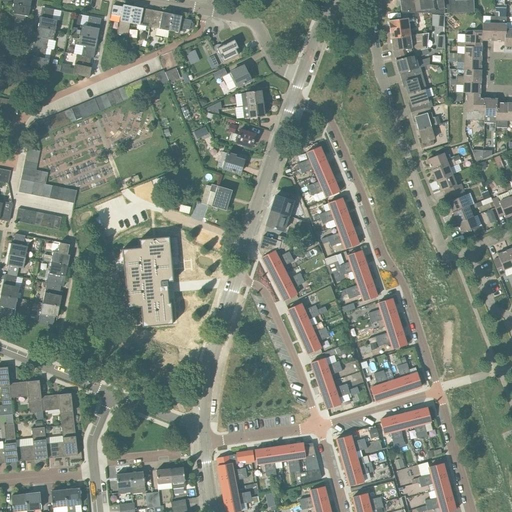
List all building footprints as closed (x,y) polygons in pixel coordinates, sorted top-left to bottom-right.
[(399,0),(401,12),(444,15),(474,12),(473,0),(399,0)] [(28,17),(30,7),(14,3),(12,13),(16,14),(14,24),(24,26),(26,16),(28,17)] [(128,36),(130,23),(133,7),(123,5),(123,7),(113,5),(111,15),(121,17),(118,34),(128,36)] [(149,27),(152,13),(143,11),(143,9),(133,7),(130,23),(149,27)] [(38,27),(55,30),(57,20),(52,20),(54,10),(44,8),(43,18),(40,17),(38,27)] [(169,31),(172,14),(162,12),(162,15),(152,13),(149,27),(169,31)] [(505,29),(506,29),(506,17),(499,17),(499,12),(495,12),(494,17),(494,41),(504,41),(505,41),(505,29)] [(172,14),(169,31),(179,33),(180,28),(189,30),(191,20),(182,19),(182,16),(172,14)] [(444,24),(444,15),(432,15),(432,23),(444,24)] [(81,35),(97,39),(99,29),(97,28),(99,18),(89,16),(87,26),(83,25),(81,35)] [(494,41),(494,17),(490,17),(482,16),(482,32),(482,41),(494,41)] [(453,17),(448,22),(453,27),(458,22),(453,17)] [(391,39),(410,36),(409,28),(416,27),(415,18),(389,21),(391,39)] [(53,40),(55,30),(38,27),(36,37),(39,37),(37,47),(46,49),(48,39),(53,40)] [(482,41),(482,32),(473,31),(473,35),(466,35),(465,35),(464,43),(457,42),(457,47),(464,47),(481,48),(482,41)] [(447,34),(439,34),(438,47),(446,48),(447,34)] [(95,48),(97,39),(81,35),(79,45),(83,46),(82,55),(76,54),(76,55),(91,58),(93,48),(95,48)] [(412,53),(417,51),(425,49),(424,41),(423,35),(410,36),(391,39),(393,51),(395,58),(412,53)] [(234,40),(233,38),(219,45),(220,47),(217,49),(223,62),(239,55),(236,49),(238,48),(234,40)] [(44,58),(46,49),(37,47),(35,56),(32,56),(30,66),(47,70),(60,72),(61,65),(49,63),(49,59),(44,58)] [(481,59),(481,48),(464,47),(464,54),(457,54),(457,58),(481,59)] [(197,49),(188,53),(193,64),(202,60),(197,49)] [(425,49),(417,51),(419,57),(428,54),(427,49),(425,49)] [(89,67),(91,58),(76,55),(74,69),(70,68),(70,65),(61,63),(61,65),(60,72),(73,75),(90,78),(92,68),(89,67)] [(417,62),(415,55),(396,61),(400,74),(420,68),(429,66),(430,59),(420,62),(417,62)] [(481,70),(481,59),(457,58),(457,62),(456,69),(463,70),(481,70)] [(251,81),(244,66),(231,72),(227,75),(224,68),(214,73),(216,79),(223,76),(225,81),(228,79),(232,89),(236,88),(251,81)] [(164,73),(167,82),(168,84),(180,79),(176,68),(164,73)] [(408,95),(425,90),(425,89),(426,89),(420,68),(400,74),(403,86),(405,85),(408,95)] [(480,82),(481,70),(463,70),(463,77),(456,76),(456,81),(480,82)] [(167,82),(164,73),(163,71),(157,73),(162,84),(167,82)] [(156,86),(162,84),(157,73),(152,75),(156,86)] [(151,89),(156,86),(152,75),(146,77),(151,89)] [(145,91),(151,89),(146,77),(140,80),(145,91)] [(139,93),(145,91),(140,80),(135,82),(139,93)] [(480,82),(456,81),(456,85),(463,85),(463,93),(466,93),(480,94),(480,82)] [(133,96),(139,93),(135,82),(129,85),(133,96)] [(128,98),(133,96),(129,85),(123,87),(128,98)] [(122,100),(128,98),(123,87),(117,89),(122,100)] [(116,103),(122,100),(117,89),(111,92),(116,103)] [(411,113),(429,108),(425,90),(408,95),(411,104),(409,105),(411,113)] [(248,105),(263,103),(261,91),(241,94),(242,106),(248,105)] [(110,105),(116,103),(111,92),(106,94),(110,105)] [(480,99),(480,94),(466,93),(466,98),(466,112),(465,120),(484,121),(484,112),(485,99),(480,99)] [(104,108),(110,105),(106,94),(100,97),(104,108)] [(444,96),(438,101),(441,104),(447,99),(444,96)] [(99,110),(104,108),(100,97),(94,99),(99,110)] [(93,112),(99,110),(94,99),(88,101),(93,112)] [(208,104),(206,100),(202,99),(198,101),(202,107),(208,104)] [(497,103),(497,99),(485,99),(484,112),(484,121),(484,123),(491,123),(495,123),(496,116),(497,103)] [(11,114),(13,102),(7,101),(5,112),(11,114)] [(87,115),(93,112),(88,101),(83,104),(87,115)] [(13,102),(11,114),(17,115),(19,103),(13,102)] [(248,105),(242,106),(244,119),(264,116),(263,103),(248,105)] [(507,121),(508,103),(507,103),(507,104),(497,103),(496,116),(495,123),(495,127),(500,127),(507,128),(507,121)] [(82,117),(87,115),(83,104),(77,106),(82,117)] [(76,120),(82,117),(77,106),(71,108),(76,120)] [(70,122),(76,120),(71,108),(65,111),(70,122)] [(418,130),(430,126),(436,124),(434,117),(432,117),(431,113),(429,108),(411,113),(413,121),(416,120),(418,130)] [(64,124),(70,122),(65,111),(60,113),(64,124)] [(58,127),(64,124),(60,113),(54,116),(58,127)] [(53,129),(58,127),(54,116),(48,118),(53,129)] [(47,131),(53,129),(48,118),(42,120),(47,131)] [(41,134),(47,131),(42,120),(37,123),(41,134)] [(41,134),(37,123),(31,125),(35,136),(41,134)] [(234,133),(236,126),(230,124),(228,131),(234,133)] [(430,126),(418,130),(421,140),(419,140),(421,148),(434,145),(432,140),(434,139),(430,126)] [(251,148),(255,135),(240,130),(236,143),(251,148)] [(300,169),(324,159),(319,147),(307,153),(309,159),(298,164),(299,168),(300,169)] [(26,155),(37,157),(39,151),(27,149),(26,155)] [(483,150),(472,150),(476,161),(483,159),(483,150)] [(492,155),(492,151),(483,150),(483,159),(492,155)] [(240,173),(244,161),(235,158),(236,156),(227,153),(225,153),(221,168),(223,168),(240,173)] [(454,161),(460,159),(458,155),(446,160),(443,153),(428,159),(432,170),(454,161)] [(36,164),(37,157),(26,155),(24,161),(36,164)] [(494,158),(498,168),(503,166),(499,156),(494,158)] [(316,175),(329,170),(324,159),(300,169),(302,174),(314,169),(316,175)] [(436,181),(452,175),(449,168),(461,163),(460,159),(454,161),(432,170),(436,181)] [(35,170),(36,164),(24,161),(23,167),(35,170)] [(486,169),(485,167),(483,162),(478,165),(481,171),(486,169)] [(36,170),(35,170),(23,167),(22,173),(23,174),(35,176),(36,170)] [(4,169),(2,182),(8,184),(11,171),(4,169)] [(37,196),(42,171),(36,170),(35,176),(34,182),(31,195),(37,196)] [(309,191),(334,181),(329,170),(316,175),(319,181),(307,186),(309,191)] [(43,197),(46,184),(45,184),(48,172),(42,171),(37,196),(43,197)] [(21,180),(28,181),(34,182),(35,176),(23,174),(22,174),(21,180)] [(446,196),(463,189),(461,184),(456,186),(452,175),(436,181),(441,192),(444,190),(446,196)] [(156,179),(160,189),(168,186),(164,176),(156,179)] [(18,192),(25,193),(28,181),(21,180),(18,192)] [(28,181),(25,193),(31,195),(34,182),(28,181)] [(334,181),(309,191),(311,196),(323,191),(326,198),(339,192),(334,181)] [(50,198),(52,186),(46,184),(43,197),(50,198)] [(232,191),(212,184),(211,186),(206,184),(200,203),(226,211),(232,191)] [(56,200),(58,187),(52,186),(50,198),(56,200)] [(62,201),(64,188),(58,187),(56,200),(62,201)] [(68,202),(70,189),(64,188),(62,201),(68,202)] [(70,189),(68,202),(74,203),(77,190),(70,189)] [(453,213),(469,206),(464,195),(465,195),(463,189),(446,196),(449,202),(448,202),(453,212),(453,213)] [(511,202),(508,193),(492,200),(492,201),(498,216),(504,214),(505,218),(511,215),(511,202)] [(285,199),(276,196),(271,211),(288,216),(293,201),(285,199)] [(490,197),(480,202),(482,206),(492,201),(492,200),(490,197)] [(321,220),(346,210),(341,198),(323,205),(325,212),(319,215),(321,220)] [(0,202),(0,217),(10,220),(12,210),(2,208),(3,203),(0,202)] [(470,210),(477,208),(475,204),(469,206),(453,213),(457,223),(473,217),(470,210)] [(24,223),(26,210),(18,208),(15,221),(24,223)] [(30,224),(33,211),(26,210),(24,223),(30,224)] [(337,226),(350,221),(346,210),(321,220),(322,224),(334,220),(337,226)] [(36,225),(39,212),(33,211),(30,224),(36,225)] [(283,231),(288,216),(271,211),(266,226),(283,231)] [(42,226),(45,213),(39,212),(36,225),(42,226)] [(48,227),(51,215),(45,213),(42,226),(48,227)] [(54,229),(57,216),(51,215),(48,227),(54,229)] [(473,217),(457,223),(457,224),(462,234),(465,233),(468,238),(484,232),(482,226),(477,228),(473,217)] [(329,242),(354,233),(350,221),(337,226),(339,233),(321,239),(323,244),(329,242)] [(354,233),(329,242),(331,247),(343,242),(345,249),(358,244),(354,233)] [(9,254),(26,257),(28,246),(23,245),(25,236),(15,234),(13,243),(11,243),(9,254)] [(141,248),(123,249),(128,308),(141,306),(143,326),(173,323),(171,302),(170,302),(168,281),(174,280),(169,236),(156,237),(153,237),(140,239),(141,248)] [(274,252),(279,249),(291,245),(292,240),(278,236),(277,240),(263,236),(258,250),(262,257),(274,251),(274,252)] [(51,262),(68,266),(70,255),(68,254),(70,245),(53,242),(51,251),(53,251),(52,256),(51,262)] [(504,270),(511,266),(511,259),(508,250),(497,254),(499,258),(493,260),(500,277),(505,275),(504,270)] [(277,258),(274,252),(274,251),(262,257),(267,268),(291,256),(289,252),(277,258)] [(339,271),(365,262),(361,251),(347,255),(350,262),(339,265),(336,255),(325,259),(330,274),(339,271)] [(23,268),(26,257),(9,254),(7,265),(9,265),(7,275),(17,277),(19,267),(23,268)] [(273,279),(285,273),(282,267),(294,261),(291,256),(267,268),(273,279)] [(66,277),(68,266),(51,262),(47,283),(61,286),(63,276),(66,277)] [(355,278),(369,274),(365,262),(339,271),(341,276),(353,272),(355,278)] [(278,290),(302,278),(300,273),(288,279),(285,273),(273,279),(278,290)] [(341,296),(373,285),(369,274),(355,278),(358,285),(340,291),(341,296)] [(15,286),(17,277),(7,275),(5,284),(3,284),(1,295),(17,298),(20,287),(15,286)] [(302,278),(278,290),(284,301),(297,295),(293,288),(305,282),(302,278)] [(59,295),(61,286),(47,283),(43,303),(59,307),(62,296),(59,295)] [(373,285),(341,296),(342,296),(339,297),(341,303),(349,300),(349,299),(361,295),(363,301),(377,297),(373,285)] [(15,309),(17,298),(1,295),(0,298),(0,306),(1,306),(0,310),(0,316),(9,318),(13,319),(15,309)] [(370,319),(395,310),(391,299),(378,303),(380,309),(368,313),(370,319)] [(57,318),(59,307),(43,303),(38,324),(53,327),(55,317),(57,318)] [(344,313),(355,309),(353,303),(342,307),(344,313)] [(293,321),(317,310),(315,305),(304,310),(301,304),(288,309),(293,321)] [(298,332),(311,326),(308,320),(316,316),(320,314),(327,312),(325,307),(317,310),(293,321),(298,332)] [(384,326),(399,322),(395,310),(370,319),(362,321),(363,323),(365,323),(368,324),(377,321),(379,328),(384,326)] [(369,344),(402,333),(399,322),(384,326),(386,333),(368,339),(369,344)] [(303,343),(327,332),(325,327),(313,332),(311,326),(298,332),(303,343)] [(327,332),(303,343),(308,354),(321,349),(318,342),(329,337),(327,332)] [(402,333),(369,344),(370,344),(377,342),(378,347),(391,343),(393,349),(406,345),(402,333)] [(326,358),(327,358),(340,353),(339,350),(338,347),(324,353),(326,358)] [(315,375),(340,366),(339,361),(327,365),(324,358),(311,363),(315,375)] [(401,365),(410,390),(421,387),(417,373),(410,375),(406,363),(401,365)] [(410,390),(401,365),(397,366),(399,372),(401,378),(394,381),(398,394),(410,390)] [(319,386),(332,382),(330,375),(342,371),(340,366),(315,375),(319,386)] [(13,414),(11,398),(9,384),(8,367),(0,367),(0,386),(2,405),(0,405),(0,415),(5,415),(13,414)] [(398,394),(394,381),(387,383),(383,371),(379,372),(387,398),(398,394)] [(375,402),(387,398),(379,372),(373,374),(377,386),(371,388),(375,402)] [(43,411),(41,397),(39,380),(9,384),(11,398),(28,396),(30,412),(43,411)] [(323,397),(348,389),(347,384),(334,388),(332,382),(319,386),(323,397)] [(349,390),(351,396),(359,393),(357,387),(349,390)] [(348,389),(323,397),(327,409),(340,405),(338,398),(350,394),(348,389)] [(61,426),(74,424),(71,393),(41,397),(43,411),(59,409),(61,426)] [(415,411),(422,437),(427,436),(424,424),(431,422),(427,408),(415,411)] [(417,439),(422,437),(415,411),(404,414),(407,428),(414,426),(417,439)] [(13,414),(5,415),(6,424),(14,424),(13,414)] [(401,430),(407,428),(404,414),(392,417),(399,443),(404,442),(401,430)] [(394,445),(399,443),(392,417),(380,420),(384,434),(390,432),(394,445)] [(0,463),(18,462),(16,447),(14,424),(6,424),(4,425),(6,444),(3,444),(3,448),(0,448),(0,463)] [(46,444),(48,458),(78,455),(74,424),(61,426),(63,442),(46,444)] [(48,458),(46,444),(44,427),(32,429),(33,445),(16,447),(18,462),(48,458)] [(376,428),(369,430),(371,438),(378,437),(376,428)] [(340,451),(366,444),(365,439),(352,442),(350,435),(336,439),(340,451)] [(303,445),(304,444),(303,443),(291,445),(295,472),(297,485),(301,484),(300,478),(307,476),(306,471),(300,472),(298,459),(304,458),(303,445)] [(300,478),(301,484),(321,478),(313,443),(304,444),(303,445),(304,458),(306,471),(307,476),(300,478)] [(357,459),(362,457),(361,450),(367,449),(366,444),(340,451),(343,463),(357,459)] [(290,473),(295,472),(291,445),(279,447),(281,461),(288,460),(290,473)] [(274,462),(281,461),(279,447),(267,449),(271,475),(276,475),(274,462)] [(266,476),(271,475),(267,449),(255,450),(257,464),(264,463),(266,476)] [(249,463),(247,452),(236,453),(236,454),(217,458),(218,466),(232,464),(232,465),(249,463)] [(346,474),(372,467),(371,462),(364,464),(362,457),(357,459),(343,463),(346,474)] [(401,458),(394,461),(397,470),(404,467),(401,458)] [(420,482),(446,475),(442,463),(429,467),(430,474),(418,477),(418,478),(420,482)] [(233,470),(232,465),(232,464),(218,466),(217,466),(220,478),(246,472),(245,468),(233,470)] [(170,469),(171,482),(171,483),(172,489),(185,487),(185,481),(183,467),(170,469)] [(372,467),(346,474),(349,486),(363,482),(361,475),(374,472),(372,467)] [(171,483),(171,482),(170,469),(156,470),(158,484),(171,483)] [(130,473),(131,487),(132,492),(132,494),(142,493),(142,494),(145,493),(144,485),(145,485),(143,472),(130,473)] [(222,490),(236,487),(235,481),(247,478),(246,472),(220,478),(222,490)] [(132,492),(131,487),(130,473),(116,475),(119,494),(124,494),(124,493),(132,492)] [(435,491),(449,487),(446,475),(420,482),(421,487),(433,484),(435,491)] [(224,502),(251,496),(250,492),(237,494),(236,487),(222,490),(224,502)] [(301,505),(327,499),(324,487),(310,490),(312,497),(299,500),(301,505)] [(426,506),(452,498),(449,487),(435,491),(437,497),(425,501),(426,506)] [(67,511),(75,511),(75,505),(81,504),(79,488),(65,490),(67,506),(68,511),(67,511)] [(65,490),(51,491),(54,510),(56,510),(55,511),(65,511),(68,511),(67,506),(65,490)] [(154,511),(163,511),(163,505),(160,506),(159,492),(152,493),(154,507),(154,511)] [(26,494),(27,510),(41,509),(40,493),(26,494)] [(146,508),(154,507),(152,493),(145,493),(146,508)] [(355,509),(382,503),(380,497),(368,500),(366,493),(352,497),(355,509)] [(14,511),(27,510),(26,494),(12,496),(14,511)] [(251,496),(224,502),(226,511),(237,511),(241,511),(239,504),(252,502),(260,500),(259,495),(251,497),(251,496)] [(452,498),(426,506),(417,508),(417,511),(421,511),(427,510),(427,511),(440,507),(441,511),(449,511),(455,510),(452,498)] [(172,509),(187,506),(185,499),(171,502),(172,509)] [(315,511),(322,511),(330,510),(327,499),(301,505),(302,510),(314,507),(315,511)] [(120,511),(135,510),(134,503),(120,504),(120,511)] [(356,511),(370,511),(371,510),(383,507),(382,503),(355,509),(356,511)]
